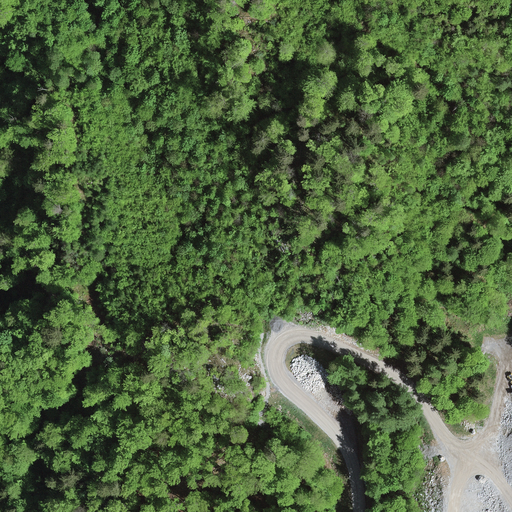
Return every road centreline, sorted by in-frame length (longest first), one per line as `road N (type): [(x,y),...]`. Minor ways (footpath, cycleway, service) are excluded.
road 1 (track): [(275,347),(281,334),(303,332),(389,375),(466,449),(493,435),(511,349)]
road 2 (track): [(360,511),(352,431),(317,382)]
